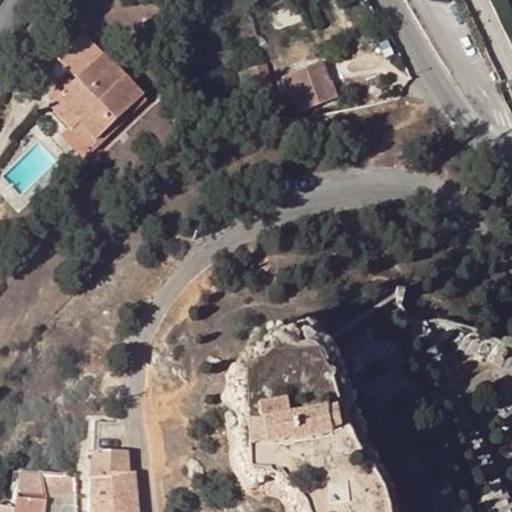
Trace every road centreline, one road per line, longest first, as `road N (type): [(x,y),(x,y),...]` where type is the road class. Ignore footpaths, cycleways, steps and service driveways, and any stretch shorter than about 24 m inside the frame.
road 1 (unclassified): [(150,511),(136,406),(152,314),(182,272),(248,219),(290,195),(368,182),(444,200),(511,262)]
road 2 (track): [(0,396),(29,342),(83,292),(141,211),(279,127),(407,106),(464,119)]
road 3 (unclassified): [(384,0),(511,182)]
road 4 (unclassified): [(421,0),(500,120)]
